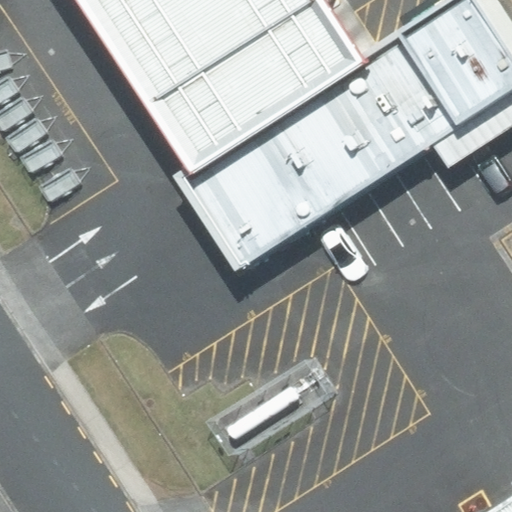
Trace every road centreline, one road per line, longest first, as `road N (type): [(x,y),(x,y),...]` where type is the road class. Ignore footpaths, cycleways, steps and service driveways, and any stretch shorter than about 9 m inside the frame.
road 1 (unknown): [(312,511),(511,383)]
road 2 (residential): [(81,511),(0,388)]
